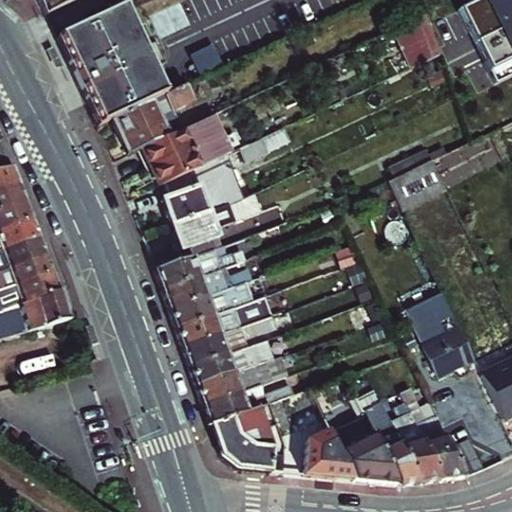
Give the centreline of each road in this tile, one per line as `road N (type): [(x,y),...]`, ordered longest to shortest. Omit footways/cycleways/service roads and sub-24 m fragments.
road 1 (primary): [(0,44),(97,234),(186,490)]
road 2 (residential): [(186,490),(421,511),(511,491)]
